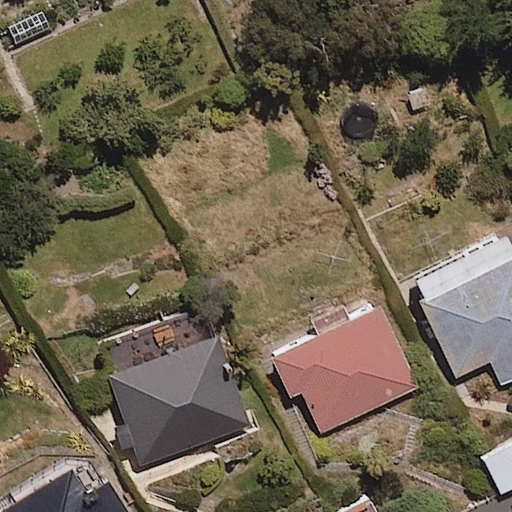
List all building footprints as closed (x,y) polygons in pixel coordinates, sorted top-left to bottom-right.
[(511,368),(511,251),(493,215),(398,264),(451,367),(485,350),(498,376),(511,368)] [(415,374),(363,281),(262,337),(314,430),(415,374)] [(244,415),(205,318),(99,361),(139,458),(244,415)] [(511,475),(511,426),(475,445),(494,484),(511,475)] [(127,511),(77,436),(0,486),(0,511),(127,511)] [(326,510),(327,511),(370,511),(359,492),(326,510)]
